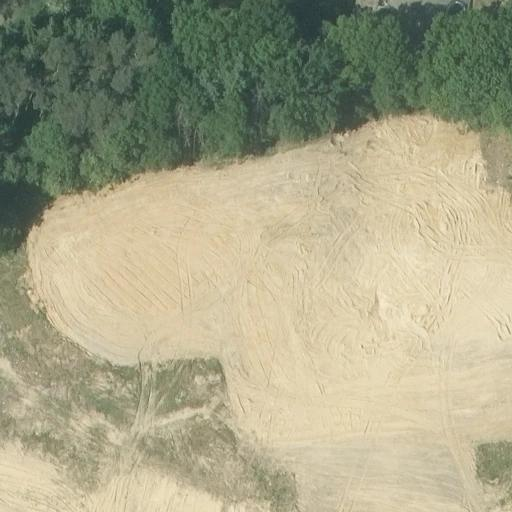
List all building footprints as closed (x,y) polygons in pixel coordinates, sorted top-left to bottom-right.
[(378,2),(366,0),(355,0),(354,8),(376,11),(378,2)] [(435,126),(360,130),(362,165),(437,161),(435,126)] [(446,158),(453,232),(486,229),(478,155),(446,158)] [(44,243),(52,299),(94,293),(93,282),(231,263),(226,227),(296,218),(300,246),(338,241),(328,170),(218,185),(218,191),(220,191),(225,221),(198,225),(193,186),(147,192),(149,205),(136,207),(139,229),(44,243)] [(80,511),(81,511),(0,480),(0,511),(80,511)] [(185,511),(124,491),(117,511),(185,511)]
